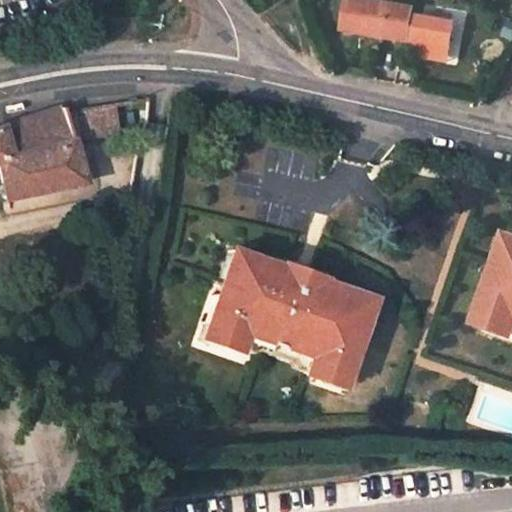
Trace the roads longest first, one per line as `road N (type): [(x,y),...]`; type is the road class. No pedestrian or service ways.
road 1 (unclassified): [(511,137),(207,70),(143,65),(0,85)]
road 2 (unknown): [(397,510),(365,424),(189,351)]
